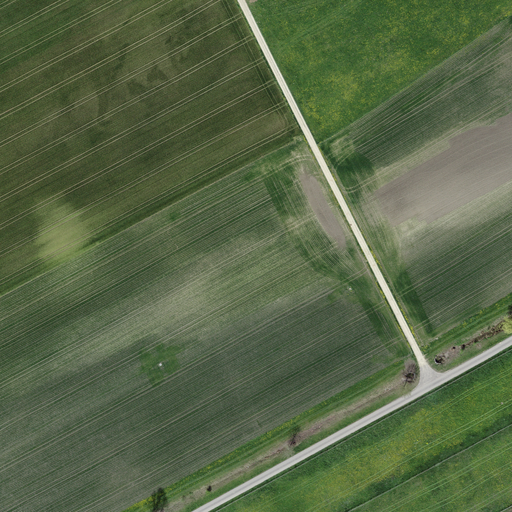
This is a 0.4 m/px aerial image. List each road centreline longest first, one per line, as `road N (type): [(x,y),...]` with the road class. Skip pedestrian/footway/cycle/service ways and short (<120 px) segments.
road 1 (track): [(239,0),(434,383)]
road 2 (unclassified): [(199,511),(511,339)]
